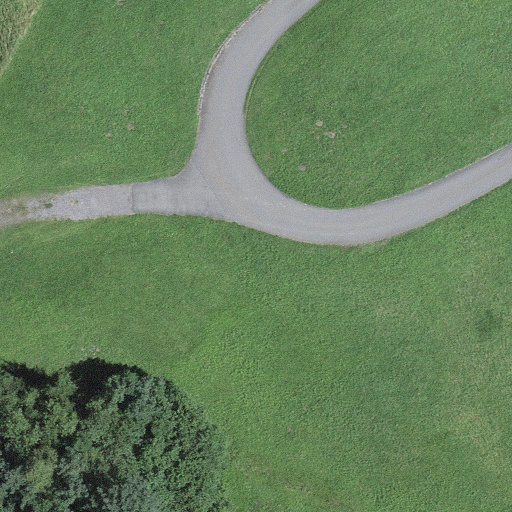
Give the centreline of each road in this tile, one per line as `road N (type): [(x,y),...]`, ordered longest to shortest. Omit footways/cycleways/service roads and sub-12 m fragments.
road 1 (unclassified): [(299,0),(253,40),(232,75),(223,124),(230,162),(252,194),(319,225),(367,224),(424,207),(511,159)]
road 2 (track): [(0,212),(246,186)]
